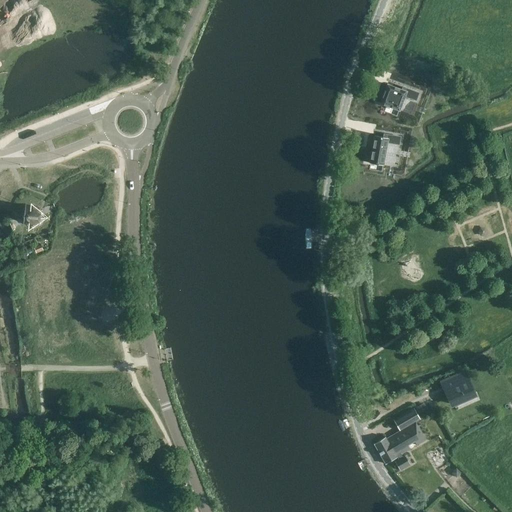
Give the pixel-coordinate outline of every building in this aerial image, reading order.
[(388,82),(381,101),(400,108),(405,94),(417,98),(420,91),(407,86),(406,89),(388,82)] [(374,135),(369,163),(383,165),(387,143),(399,145),(400,137),(387,135),(387,138),(374,135)] [(43,217),(40,211),(39,209),(32,206),(25,209),(22,217),(25,224),(32,227),(39,224),(43,217)] [(485,228),(480,229),(478,233),(480,237),(486,237),(488,232),(485,228)] [(44,250),(41,245),(34,248),(36,253),(44,250)] [(463,373),(444,384),(448,391),(446,392),(454,406),(475,393),(463,373)] [(413,409),(393,421),(399,431),(419,419),(413,409)] [(386,464),(426,441),(416,422),(386,439),(385,437),(374,444),(386,464)]
